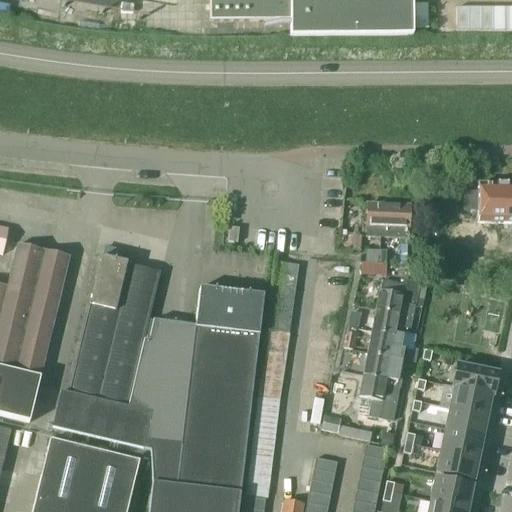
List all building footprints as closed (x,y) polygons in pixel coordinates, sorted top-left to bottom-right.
[(49,0),(117,12),(118,0),(49,0)] [(208,0),(208,23),(288,23),(289,39),(411,37),(410,0),(208,0)] [(506,185),(496,185),(496,186),(476,186),(476,223),(446,223),(445,248),(495,252),(497,225),(511,225),(511,186),(506,186),(506,185)] [(386,207),(365,206),(364,239),(385,239),(386,207)] [(408,207),(386,207),(385,239),(406,240),(408,207)] [(0,417),(28,424),(67,259),(16,246),(6,289),(0,288),(0,417)] [(401,250),(400,266),(410,266),(410,250),(401,250)] [(384,253),(365,252),(365,265),(384,265),(384,253)] [(123,409),(144,322),(155,274),(128,267),(128,270),(124,269),(125,264),(100,258),(88,307),(91,308),(70,396),(59,394),(51,430),(141,451),(150,415),(123,409)] [(295,278),(297,267),(275,264),(274,275),(295,278)] [(384,267),(360,266),(360,275),(384,276),(384,267)] [(294,290),(295,278),(274,275),(272,287),(294,290)] [(411,320),(416,294),(417,285),(403,282),(402,287),(380,283),(374,313),(411,320)] [(292,301),(294,290),(272,287),(271,299),(292,301)] [(238,495),(262,297),(198,289),(194,328),(175,488),(238,495)] [(291,313),(292,301),(271,299),(269,310),(291,313)] [(289,324),(291,313),(269,310),(268,322),(289,324)] [(408,336),(411,320),(374,313),(370,334),(401,340),(402,335),(408,336)] [(358,317),(350,315),(347,329),(355,331),(358,317)] [(175,488),(194,328),(144,322),(123,409),(150,415),(141,451),(149,453),(151,484),(147,511),(236,511),(238,495),(175,488)] [(288,336),(289,324),(268,322),(266,333),(288,336)] [(266,500),(278,402),(288,336),(266,333),(256,399),(245,498),(266,500)] [(353,336),(345,334),(342,350),(350,352),(353,336)] [(370,334),(366,355),(403,363),(405,351),(399,350),(401,340),(370,334)] [(350,352),(342,350),(339,367),(347,368),(350,352)] [(428,363),(430,354),(422,352),(420,362),(428,363)] [(366,355),(362,377),(400,384),(404,363),(403,363),(366,355)] [(491,398),(496,375),(455,367),(451,389),(491,398)] [(362,377),(357,400),(370,402),(367,417),(391,422),(397,390),(399,390),(400,384),(362,377)] [(422,393),(424,383),(416,382),(414,392),(422,393)] [(485,418),(489,398),(491,398),(451,389),(451,390),(452,390),(448,410),(485,418)] [(418,414),(420,405),(412,403),(410,413),(418,414)] [(481,439),(485,418),(448,410),(444,432),(481,439)] [(336,435),(338,428),(339,422),(322,418),(319,431),(336,435)] [(338,428),(336,435),(336,437),(368,445),(370,435),(338,428)] [(0,471),(10,432),(0,429),(0,471)] [(476,461),(481,439),(444,432),(439,453),(476,461)] [(411,447),(413,437),(405,436),(403,445),(411,447)] [(137,463),(48,442),(30,511),(125,511),(134,476),(137,463)] [(409,457),(411,447),(403,445),(401,455),(409,457)] [(383,463),(385,451),(364,447),(362,458),(383,463)] [(472,483),(476,461),(439,453),(435,475),(472,483)] [(381,474),(383,463),(362,458),(359,469),(381,474)] [(333,476),(336,465),(314,460),(312,472),(333,476)] [(379,485),(381,474),(359,469),(357,481),(379,485)] [(331,487),(333,476),(312,472),(309,483),(331,487)] [(376,496),(379,485),(357,481),(355,492),(376,496)] [(466,511),(471,489),(433,481),(429,503),(466,511)] [(329,498),(331,487),(309,483),(307,494),(329,498)] [(391,495),(393,485),(385,484),(383,493),(391,495)] [(374,508),(376,496),(355,492),(353,503),(374,508)] [(388,505),(391,495),(383,493),(381,503),(388,505)] [(326,510),(329,498),(307,494),(305,505),(326,510)] [(257,511),(262,511),(264,501),(242,499),(241,510),(257,511)] [(373,511),(374,508),(353,503),(350,511),(373,511)] [(465,511),(466,511),(429,503),(426,511),(465,511)]
